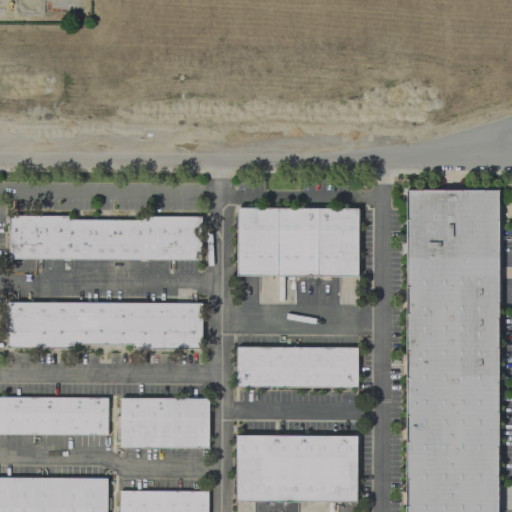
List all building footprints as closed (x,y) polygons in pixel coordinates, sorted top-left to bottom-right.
[(129,0),(511,0),(511,93),(129,93),(129,0)] [(405,511),(407,187),(499,187),(497,511),(405,511)] [(236,208),(357,209),(357,276),(235,275),(236,208)] [(7,216),(66,216),(66,220),(147,221),(147,216),(200,216),(199,259),(7,257),(7,216)] [(5,301),(4,348),(72,348),(72,344),(131,344),(131,348),(199,349),(199,302),(5,301)] [(235,347),(356,347),(356,387),(235,387),(235,347)] [(0,397),(105,397),(105,434),(0,433),(0,397)] [(118,398),(206,398),(206,447),(118,447),(118,398)] [(235,435),(353,436),(353,502),(234,501),(235,435)] [(0,511),(0,477),(105,478),(105,511),(0,511)] [(118,511),(118,491),(204,491),(204,511),(118,511)]
